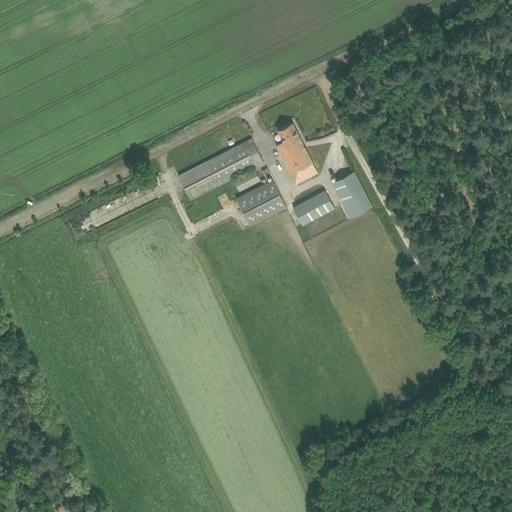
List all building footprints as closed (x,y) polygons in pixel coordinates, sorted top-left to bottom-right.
[(285,140),(276,145),(296,184),(319,172),(293,121),(279,129),(285,140)] [(191,198),(233,177),(240,191),(262,180),(255,166),(265,161),(253,138),(179,175),(191,198)] [(351,217),(373,206),(355,170),(333,182),(351,217)] [(251,225),(288,207),(273,178),(268,181),(263,183),(237,197),(251,225)] [(294,206),(303,224),(335,208),(325,189),(294,206)] [(77,235),(109,219),(106,212),(121,205),(118,198),(70,221),(77,235)]
